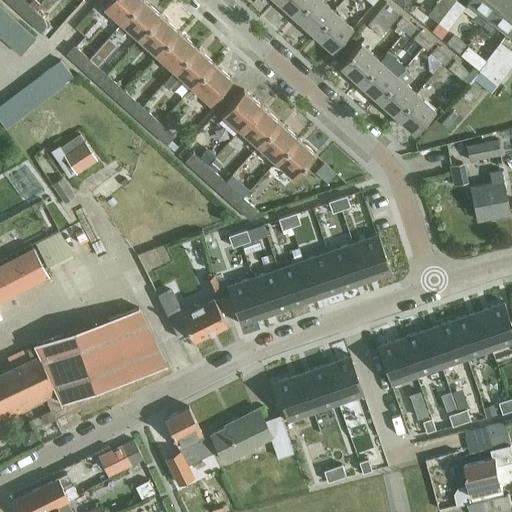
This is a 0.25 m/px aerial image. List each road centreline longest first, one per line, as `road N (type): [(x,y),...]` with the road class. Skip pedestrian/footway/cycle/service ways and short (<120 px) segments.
road 1 (residential): [(0,480),(266,347),(435,288)]
road 2 (residential): [(435,288),(387,162),(206,0)]
